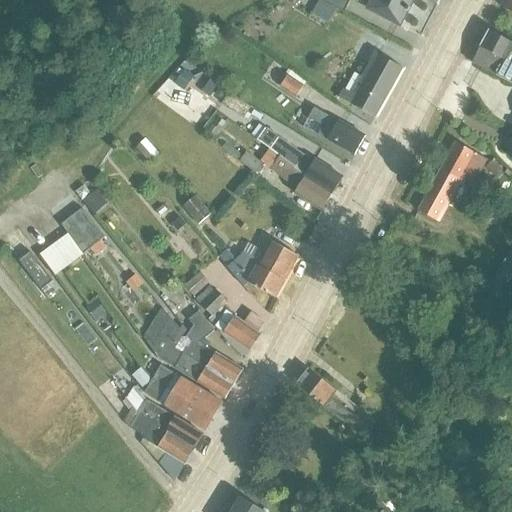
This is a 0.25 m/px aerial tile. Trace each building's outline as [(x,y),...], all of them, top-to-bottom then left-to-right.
[(321,0),(344,13),(350,0),(321,0)] [(370,0),(366,8),(400,26),(413,0),(370,0)] [(511,43),(489,32),(472,63),(511,83),(511,43)] [(375,118),(403,69),(375,53),(361,77),(354,73),(345,90),(343,89),(339,98),(375,118)] [(185,91),(199,75),(189,66),(175,82),(185,91)] [(288,76),(280,88),(295,98),(303,86),(288,76)] [(187,93),(173,90),(170,102),(185,105),(187,93)] [(251,107),(229,93),(222,104),(244,118),(251,107)] [(354,155),(365,137),(314,109),(304,127),(354,155)] [(314,163),(266,128),(257,140),(270,149),(332,195),(333,195),(343,178),(316,160),(314,163)] [(159,153),(146,139),(136,148),(149,162),(159,153)] [(222,148),(257,175),(264,165),(246,151),(243,156),(226,142),(222,148)] [(468,173),(478,179),(487,161),(456,143),(418,212),(439,223),(468,173)] [(284,182),(297,190),(294,194),(322,211),(332,195),(270,149),(262,160),(272,168),(270,170),(285,181),(284,182)] [(83,202),(94,215),(107,204),(96,191),(83,202)] [(211,214),(196,196),(183,207),(198,225),(211,214)] [(90,249),(96,257),(107,248),(101,240),(104,237),(82,209),(62,225),(68,234),(84,255),(90,249)] [(54,245),(69,265),(84,255),(68,234),(54,245)] [(276,299),(299,257),(270,241),(264,252),(249,244),(243,253),(235,261),(227,250),(219,256),(228,267),(227,268),(244,287),(247,283),(276,299)] [(69,265),(54,245),(39,255),(56,275),(69,265)] [(511,251),(482,297),(500,308),(511,288),(511,251)] [(20,260),(42,290),(53,281),(30,252),(20,260)] [(141,293),(152,287),(143,271),(132,278),(141,293)] [(201,272),(185,286),(194,296),(210,283),(201,272)] [(251,313),(244,323),(226,311),(223,315),(219,311),(227,303),(210,286),(195,300),(212,316),(208,320),(215,327),(215,328),(250,352),(261,336),(258,334),(266,323),(251,313)] [(181,292),(174,303),(187,311),(193,300),(181,292)] [(108,331),(119,324),(103,301),(93,308),(108,331)] [(186,330),(182,326),(180,330),(162,309),(144,337),(159,359),(166,363),(175,348),(180,340),(186,330)] [(207,348),(209,343),(204,339),(215,331),(199,311),(189,320),(194,327),(187,338),(191,340),(188,345),(180,340),(175,348),(234,385),(243,370),(207,348)] [(225,400),(234,385),(175,348),(166,363),(225,400)] [(214,417),(223,403),(161,366),(152,380),(214,417)] [(363,438),(375,423),(309,370),(296,386),(363,438)] [(205,432),(214,417),(152,380),(145,392),(150,397),(164,406),(163,407),(205,432)] [(194,450),(203,435),(148,401),(134,388),(123,403),(129,412),(194,450)] [(175,481),(194,450),(129,412),(124,421),(129,428),(144,437),(140,443),(175,481)] [(263,511),(240,498),(231,511),(263,511)]
